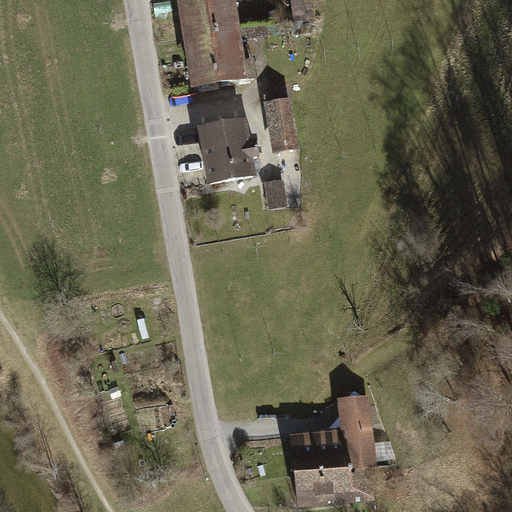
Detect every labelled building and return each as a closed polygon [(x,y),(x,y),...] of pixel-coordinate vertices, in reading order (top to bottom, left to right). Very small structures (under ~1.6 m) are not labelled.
[(173,0),(189,96),(246,87),(232,0),(173,0)] [(293,104),(263,109),(271,158),(301,153),(293,104)] [(245,124),(197,132),(207,192),(255,184),(252,166),(258,165),(255,149),(249,150),(245,124)] [(279,183),(267,185),(272,216),(285,214),(279,183)] [(290,438),(294,480),(371,473),(377,472),(370,400),(337,403),(340,433),(290,438)] [(374,505),(371,473),(294,480),(297,511),(374,505)]
